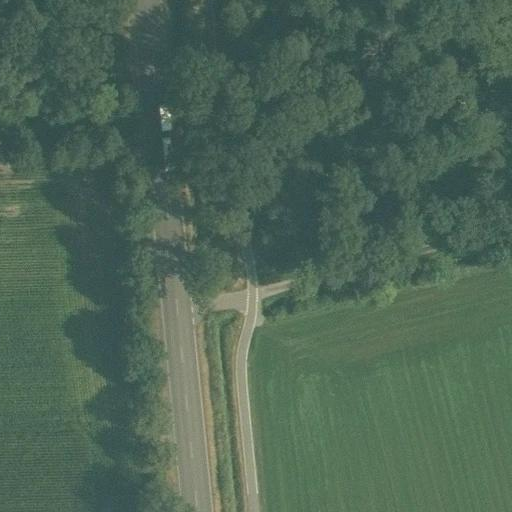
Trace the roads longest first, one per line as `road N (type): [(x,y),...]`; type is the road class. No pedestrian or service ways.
road 1 (primary): [(196,511),(145,0)]
road 2 (track): [(511,223),(177,313)]
